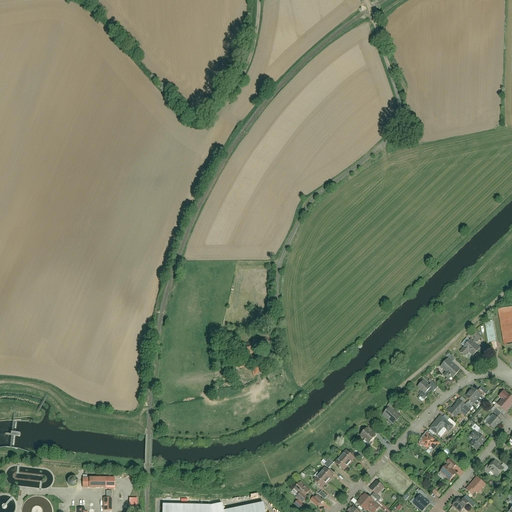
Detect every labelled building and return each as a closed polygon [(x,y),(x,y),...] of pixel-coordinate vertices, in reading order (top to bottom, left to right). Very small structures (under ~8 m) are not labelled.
[(487,343),(494,342),(492,322),(485,323),(487,343)] [(469,336),(476,344),(481,339),(474,332),(469,336)] [(467,358),(469,356),(471,358),(478,349),(467,340),(460,349),(462,351),(460,353),(467,358)] [(246,357),(264,352),(261,341),(243,346),(246,357)] [(454,359),(448,355),(445,358),(451,363),(454,359)] [(232,361),(235,370),(247,366),(244,357),(232,361)] [(447,381),(450,377),(451,378),(458,371),(447,360),(440,368),(444,372),(441,376),(447,381)] [(250,367),(253,378),(262,376),(259,364),(250,367)] [(419,394),(424,400),(437,388),(431,382),(427,386),(422,381),(416,387),(421,392),(419,394)] [(488,392),(477,384),(474,388),(486,396),(488,392)] [(472,388),(468,394),(477,400),(481,394),(472,388)] [(508,396),(505,394),(503,391),(497,398),(500,400),(496,405),(505,412),(511,404),(511,399),(508,396)] [(465,417),(471,411),(457,400),(447,411),(455,419),(461,413),(465,417)] [(396,408),(391,403),(388,406),(393,412),(396,408)] [(380,413),(392,424),(398,418),(387,407),(380,413)] [(452,427),(446,422),(447,422),(439,416),(429,429),(436,435),(441,428),(447,433),(452,427)] [(485,424),(493,431),(500,422),(492,416),(485,424)] [(359,435),(367,444),(373,438),(365,429),(359,435)] [(468,438),(472,442),(468,446),(475,452),(485,441),(478,435),(477,436),(473,432),(468,438)] [(425,434),(417,443),(430,453),(438,444),(425,434)] [(335,464),(343,471),(354,459),(345,452),(335,464)] [(363,458),(358,453),(354,457),(360,461),(363,458)] [(323,464),(328,470),(334,465),(328,459),(323,464)] [(455,467),(449,460),(445,464),(451,470),(455,467)] [(492,462),(486,470),(496,478),(502,470),(492,462)] [(442,482),(445,479),(448,482),(455,475),(445,466),(438,473),(439,474),(437,476),(442,482)] [(46,470),(17,467),(12,467),(8,469),(5,475),(6,480),(9,484),(13,486),(41,490),(47,490),(51,487),(53,483),(53,480),(52,475),(50,473),(46,470)] [(314,483),(322,490),(333,477),(325,470),(314,483)] [(80,475),(80,487),(103,488),(104,476),(80,475)] [(464,490),(471,497),(483,484),(476,477),(464,490)] [(375,483),(369,491),(376,497),(383,489),(375,483)] [(299,484),(292,491),(297,496),(295,499),(301,504),(305,500),(302,498),(308,492),(299,484)] [(419,496),(423,499),(426,496),(420,490),(417,493),(419,496)] [(321,492),(317,495),(323,500),(326,496),(321,492)] [(314,495),(309,500),(317,507),(321,501),(314,495)] [(0,496),(0,511),(14,511),(15,510),(15,507),(15,503),(13,500),(11,498),(7,496),(3,496),(0,496)] [(365,511),(367,510),(369,511),(376,511),(379,508),(364,496),(355,507),(361,511),(365,511)] [(412,504),(420,511),(421,511),(429,504),(423,499),(419,496),(412,504)] [(30,498),(26,501),(23,506),(21,511),(51,511),(52,509),(50,504),(46,500),(41,498),(36,497),(30,498)] [(110,497),(101,497),(101,509),(109,509),(110,497)] [(296,501),(293,505),(298,510),(302,507),(296,501)] [(453,505),(451,507),(456,511),(461,511),(464,510),(462,508),(466,505),(461,501),(458,504),(456,502),(453,505)] [(262,511),(260,502),(222,510),(220,502),(208,505),(209,511),(262,511)]
